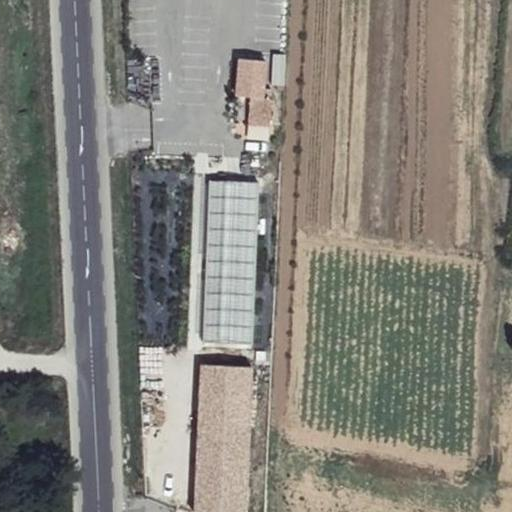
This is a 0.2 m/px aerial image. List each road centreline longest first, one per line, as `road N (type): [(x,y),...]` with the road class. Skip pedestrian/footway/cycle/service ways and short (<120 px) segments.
road 1 (secondary): [(73,0),(91,358)]
road 2 (secondary): [(91,358),(96,500)]
